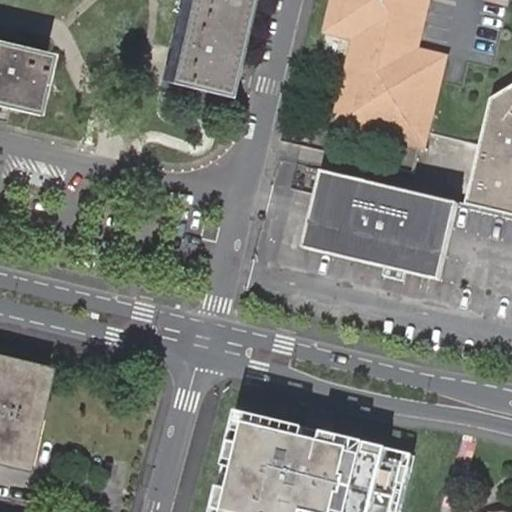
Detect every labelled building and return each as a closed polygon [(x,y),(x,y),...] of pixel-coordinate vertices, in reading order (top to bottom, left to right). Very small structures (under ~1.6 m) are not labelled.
[(0,0),(0,100),(30,107),(42,52),(0,42),(0,0),(180,0),(162,80),(225,94),(246,0),(0,0)] [(411,148),(406,174),(416,177),(422,150),(429,152),(452,56),(422,48),(433,0),(332,0),(324,32),(355,40),(332,127),(411,148)] [(511,93),(498,105),(473,210),(511,218),(511,0),(511,93)] [(450,209),(317,179),(299,254),(379,272),(377,280),(397,285),(399,276),(434,284),(450,209)] [(0,469),(28,475),(52,370),(0,358),(0,469)] [(405,511),(416,471),(257,433),(237,511),(405,511)]
